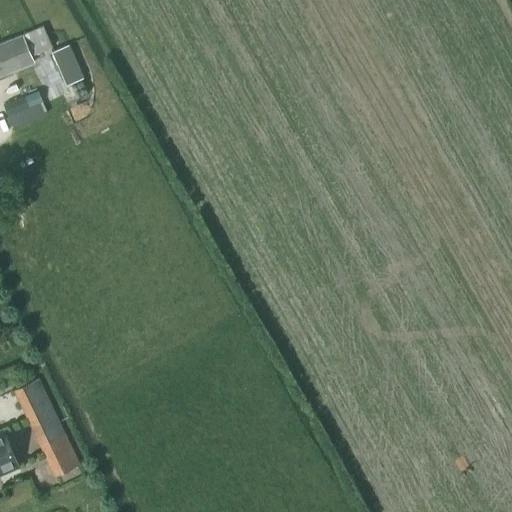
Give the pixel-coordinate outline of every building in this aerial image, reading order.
[(21,35),(30,56),(52,47),(43,26),(21,35)] [(0,74),(32,61),(30,56),(21,35),(0,43),(0,74)] [(51,52),(65,85),(81,78),(67,45),(51,52)] [(6,115),(28,106),(23,95),(2,104),(6,115)] [(53,476),(78,464),(37,378),(12,390),(53,476)] [(0,429),(0,476),(19,468),(2,428),(0,429)]
